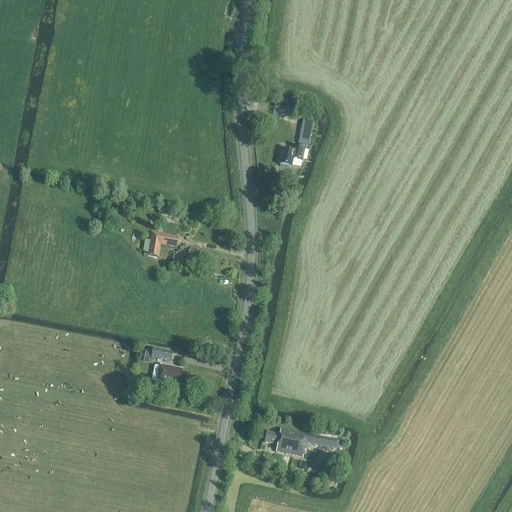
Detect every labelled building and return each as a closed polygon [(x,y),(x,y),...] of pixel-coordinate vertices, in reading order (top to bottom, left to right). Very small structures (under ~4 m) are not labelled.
[(301,125),(311,128),(313,121),(302,119),(301,125)] [(308,146),(309,139),(299,137),(297,144),(308,146)] [(301,162),(304,149),(291,147),(290,152),(282,150),(279,165),(291,168),(292,160),(301,162)] [(160,222),(177,225),(179,215),(162,211),(160,222)] [(178,239),(151,234),(148,256),(158,258),(160,246),(176,249),(178,239)] [(173,252),(171,263),(186,265),(187,260),(201,263),(201,261),(211,263),(213,254),(210,253),(211,251),(190,247),(189,249),(179,247),(179,252),(177,252),(177,253),(173,252)] [(170,362),(172,353),(153,349),(151,358),(170,362)] [(178,388),(179,384),(191,386),(192,377),(189,376),(190,374),(181,372),(182,370),(160,366),(157,384),(178,388)] [(324,439),(280,430),(279,435),(267,433),(265,444),(277,446),(276,453),(302,458),(303,451),(305,452),(306,446),(309,446),(309,444),(323,447),(322,448),(336,451),(338,438),(324,436),(324,439)]
